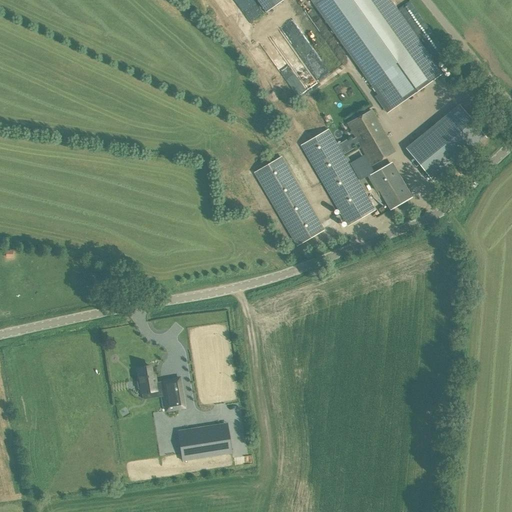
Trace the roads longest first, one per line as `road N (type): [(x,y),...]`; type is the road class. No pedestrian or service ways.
road 1 (unclassified): [(0,335),(221,292),(422,222),(511,140)]
road 2 (unclassified): [(511,100),(427,0)]
